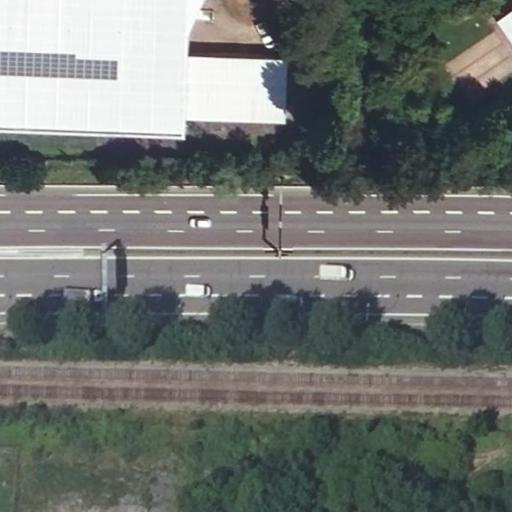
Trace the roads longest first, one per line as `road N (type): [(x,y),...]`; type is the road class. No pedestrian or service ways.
road 1 (trunk): [(0,277),(511,278)]
road 2 (trunk): [(511,228),(0,227)]
